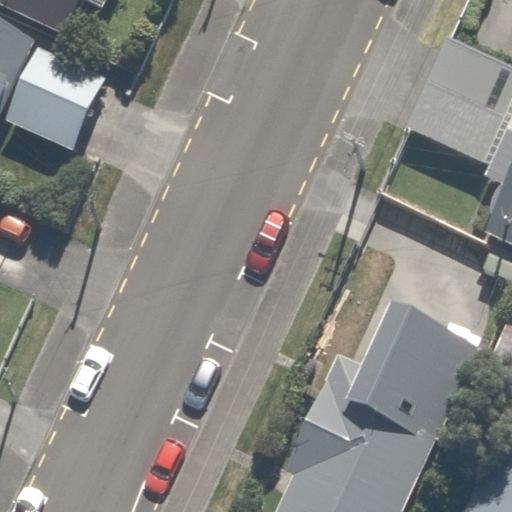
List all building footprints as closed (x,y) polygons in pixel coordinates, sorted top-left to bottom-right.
[(0,0),(0,13),(63,43),(81,3),(104,13),(110,0),(0,0)] [(0,126),(1,125),(39,47),(0,26),(0,126)] [(511,74),(444,43),(402,133),(498,178),(511,147),(511,74)] [(39,47),(1,125),(68,159),(107,82),(39,47)] [(511,174),(480,243),(511,258),(511,174)] [(322,389),(269,511),(404,511),(472,351),(383,313),(347,399),(322,389)] [(511,511),(511,403),(509,402),(457,511),(511,511)]
